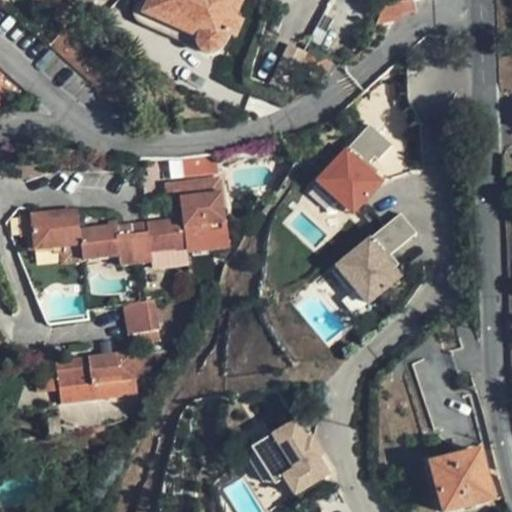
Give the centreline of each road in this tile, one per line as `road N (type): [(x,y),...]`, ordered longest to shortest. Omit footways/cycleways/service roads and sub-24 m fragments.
road 1 (residential): [(90,126),(109,142),(166,148),(306,114),(454,0)]
road 2 (residential): [(491,254),(388,337),(347,387),(332,424),(369,511)]
road 3 (tertiary): [(482,0),(491,254)]
road 4 (tertiary): [(491,254),(511,463)]
road 5 (residential): [(0,192),(125,200)]
